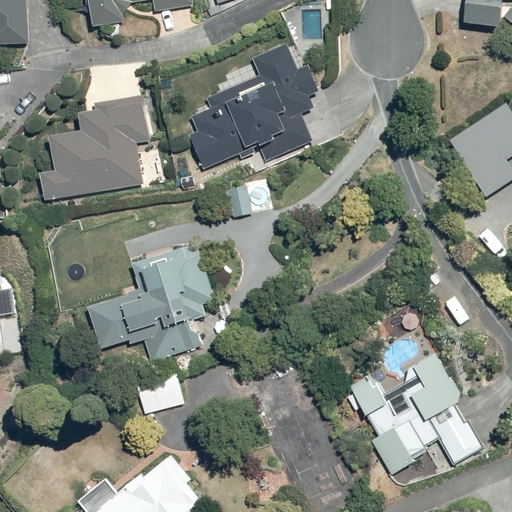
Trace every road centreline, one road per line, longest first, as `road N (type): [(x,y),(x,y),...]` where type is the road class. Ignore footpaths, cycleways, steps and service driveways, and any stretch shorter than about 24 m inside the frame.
road 1 (residential): [(511,341),(437,240),(401,163),(387,94),(387,0)]
road 2 (unknown): [(420,208),(206,374)]
road 3 (unknown): [(265,0),(188,35),(108,50)]
